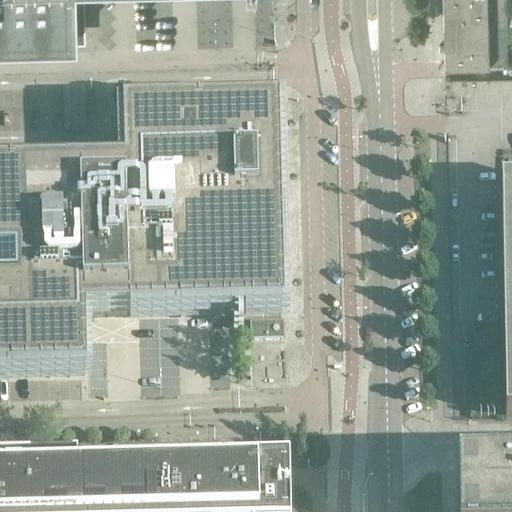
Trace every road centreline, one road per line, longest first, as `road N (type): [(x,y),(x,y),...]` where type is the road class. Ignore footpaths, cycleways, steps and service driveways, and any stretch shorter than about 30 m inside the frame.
road 1 (unclassified): [(385,400),(320,400),(308,0)]
road 2 (tertiary): [(385,400),(375,64)]
